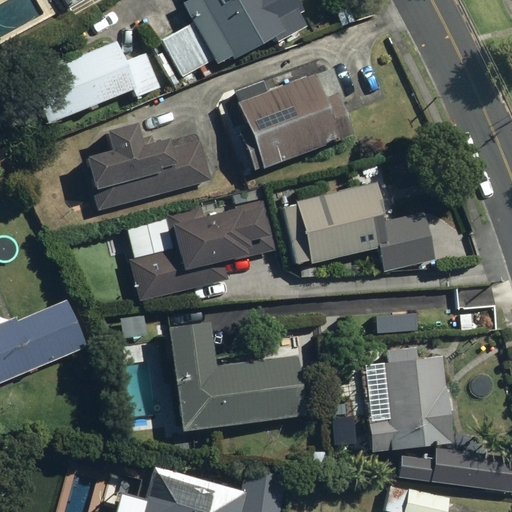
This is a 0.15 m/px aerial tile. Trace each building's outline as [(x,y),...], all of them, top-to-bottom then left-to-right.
[(159,36),(179,76),(213,60),(215,63),(296,23),(284,0),(194,0),(195,1),(182,8),(189,22),(159,36)] [(115,42),(29,76),(47,123),(131,91),(133,96),(156,87),(142,51),(122,59),(115,42)] [(237,101),(227,105),(253,170),(348,132),(321,66),(269,87),(265,76),(232,89),(237,101)] [(94,211),(207,182),(194,133),(167,140),(165,133),(139,140),(134,120),(104,128),(110,148),(80,156),(94,211)] [(381,177),(277,203),(293,267),(387,244),(380,218),(390,216),(381,177)] [(139,299),(224,277),(220,262),(246,255),(247,259),(271,253),(258,199),(204,213),(202,205),(162,215),(171,249),(129,260),(139,299)] [(0,379),(84,343),(63,295),(2,321),(0,317),(0,379)] [(165,327),(178,428),(306,412),(298,354),(211,365),(206,322),(165,327)] [(360,362),(369,451),(451,443),(443,353),(420,355),(419,347),(383,350),(384,360),(360,362)] [(331,416),(333,445),(353,443),(352,415),(331,416)] [(459,448),(456,480),(475,482),(478,450),(459,448)] [(449,459),(409,457),(408,478),(447,481),(449,459)] [(244,466),(238,487),(145,462),(131,511),(276,511),(286,477),(244,466)] [(443,511),(447,497),(389,483),(383,511),(388,511),(443,511)]
